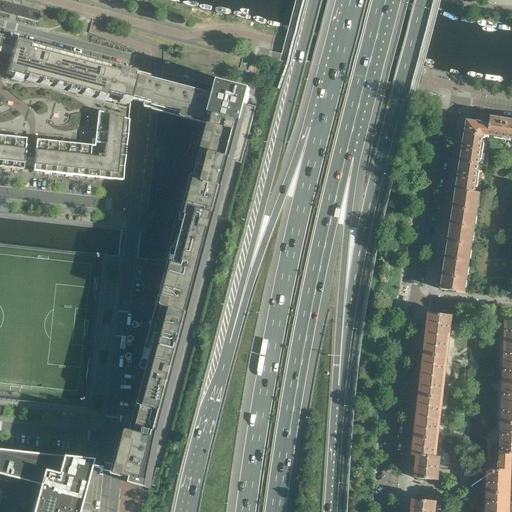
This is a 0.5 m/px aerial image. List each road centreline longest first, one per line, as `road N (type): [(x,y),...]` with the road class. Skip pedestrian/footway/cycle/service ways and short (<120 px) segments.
road 1 (motorway): [(338,394),(368,205),(422,0)]
road 2 (motorway): [(319,128),(262,392),(246,511)]
road 3 (motorway): [(274,511),(341,155)]
road 4 (residential): [(134,206),(150,63),(0,23)]
road 5 (motorway): [(314,0),(255,258)]
road 6 (motorway): [(255,258),(186,511)]
road 7 (residential): [(511,108),(453,103),(412,302)]
road 8 (motorway): [(338,394),(347,225),(341,155)]
road 9 (residential): [(110,437),(134,206)]
road 10 (residential): [(412,302),(386,511)]
road 11 (motorway): [(341,155),(382,0)]
road 12 (motorway): [(319,128),(255,258)]
road 13 (residential): [(134,206),(0,192)]
road 14 (motorway): [(354,0),(319,128)]
